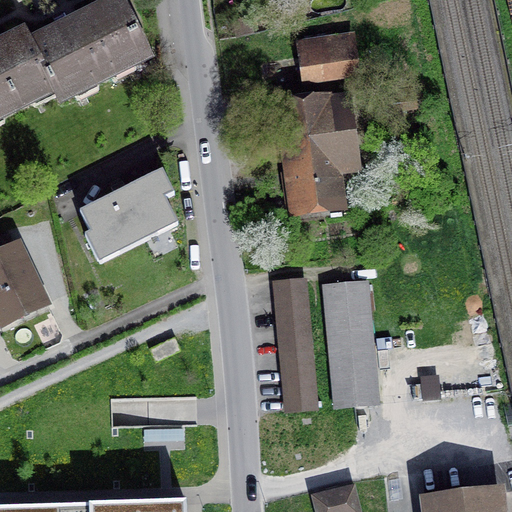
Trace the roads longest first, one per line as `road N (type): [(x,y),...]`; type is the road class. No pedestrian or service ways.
road 1 (residential): [(229,274),(196,0)]
road 2 (residential): [(229,274),(0,380)]
road 3 (residential): [(246,511),(229,274)]
